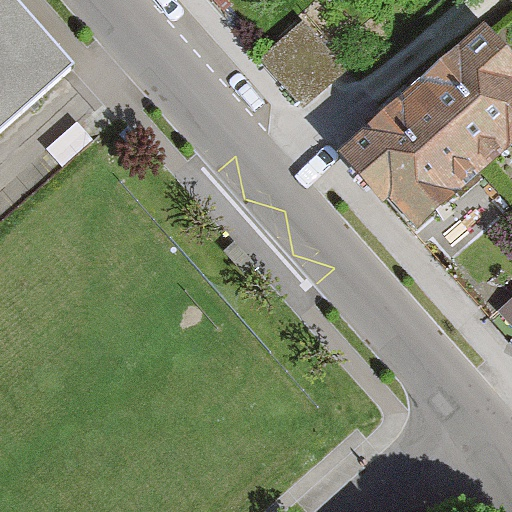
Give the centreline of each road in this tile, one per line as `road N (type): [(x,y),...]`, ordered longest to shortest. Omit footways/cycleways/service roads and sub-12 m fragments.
road 1 (residential): [(109,0),(478,409)]
road 2 (residential): [(478,409),(362,511)]
